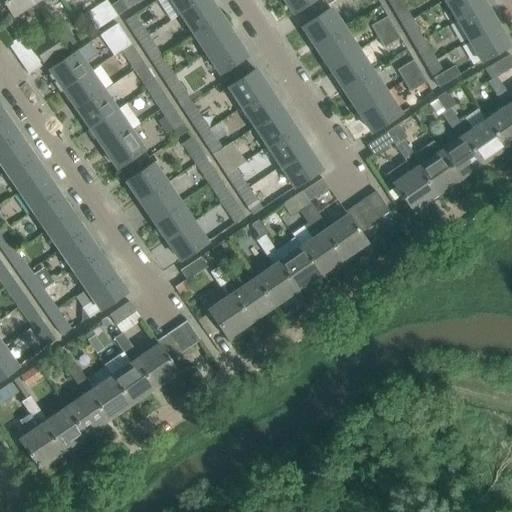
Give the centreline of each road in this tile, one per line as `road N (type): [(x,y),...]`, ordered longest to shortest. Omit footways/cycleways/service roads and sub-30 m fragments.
road 1 (unclassified): [(29,511),(511,177)]
road 2 (residential): [(162,308),(0,64)]
road 3 (residential): [(356,183),(237,0)]
